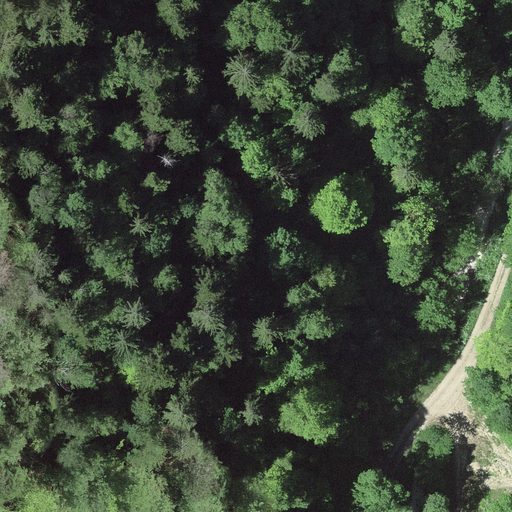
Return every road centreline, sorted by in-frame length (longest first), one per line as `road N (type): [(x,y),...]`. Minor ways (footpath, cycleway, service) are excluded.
road 1 (track): [(376,511),(405,431),(473,362)]
road 2 (track): [(456,511),(473,362)]
road 3 (track): [(473,362),(511,238)]
